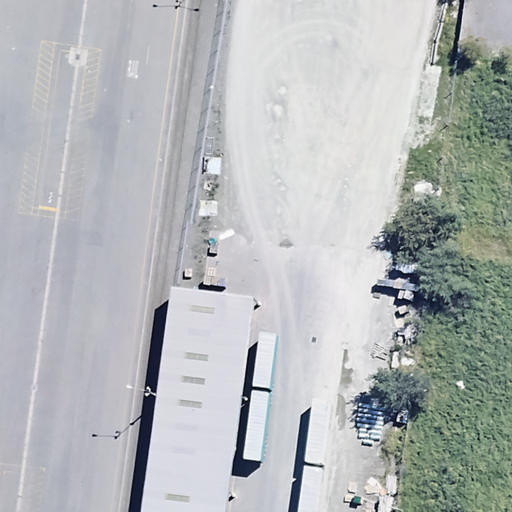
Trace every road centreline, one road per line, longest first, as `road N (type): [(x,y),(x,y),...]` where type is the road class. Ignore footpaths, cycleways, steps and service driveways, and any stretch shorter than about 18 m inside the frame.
road 1 (unknown): [(149,0),(141,131),(78,511)]
road 2 (unknown): [(273,511),(312,0)]
